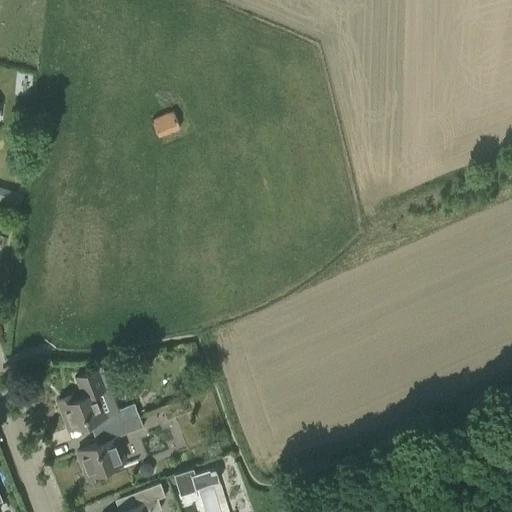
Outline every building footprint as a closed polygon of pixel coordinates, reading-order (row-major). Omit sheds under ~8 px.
[(181,127),(173,109),(151,118),(160,137),(181,127)] [(123,421),(136,415),(131,404),(114,410),(106,388),(102,389),(94,370),(73,378),(81,397),(70,401),(69,396),(55,401),(66,429),(93,419),(97,430),(123,421)] [(136,415),(123,421),(97,430),(102,442),(75,452),(85,480),(99,475),(98,471),(122,462),(112,437),(140,427),(136,415)] [(192,466),(173,472),(179,493),(199,486),(199,485),(218,480),(213,465),(194,471),(192,466)] [(162,495),(157,482),(131,492),(135,505),(116,511),(148,511),(157,509),(153,499),(162,495)]
